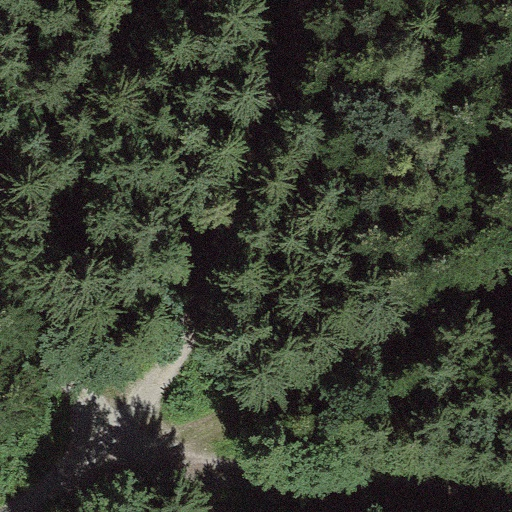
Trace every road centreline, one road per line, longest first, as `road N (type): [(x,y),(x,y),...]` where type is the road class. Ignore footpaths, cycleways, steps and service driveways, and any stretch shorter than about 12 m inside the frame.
road 1 (track): [(16,511),(125,465),(511,501)]
road 2 (track): [(292,0),(125,465)]
road 3 (track): [(511,301),(125,465)]
road 4 (track): [(0,244),(125,465)]
